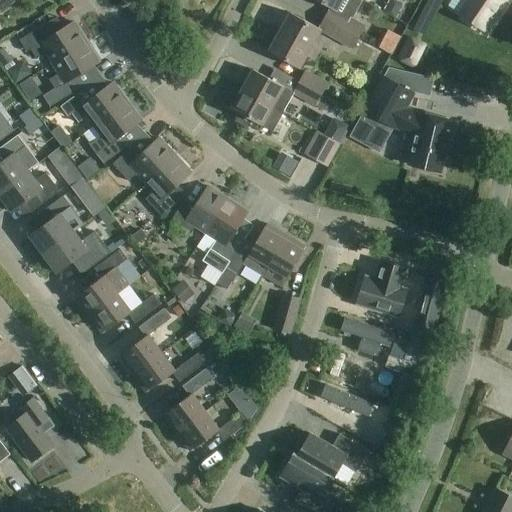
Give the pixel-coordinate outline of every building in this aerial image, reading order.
[(364,1),(361,0),(315,0),(331,9),(325,19),(336,25),(360,38),(366,27),(353,20),(364,1)] [(483,30),(503,0),(469,0),(459,15),(483,30)] [(279,32),(318,54),(322,47),(314,43),(321,30),(290,13),(279,32)] [(51,21),(19,40),(27,52),(31,50),(36,59),(46,53),(52,64),(87,42),(74,22),(64,28),(58,32),(51,21)] [(336,25),(330,36),(353,49),(360,38),(336,25)] [(314,61),(318,54),(279,32),(268,52),(300,69),(307,57),(314,61)] [(55,90),(44,97),(51,107),(85,86),(79,75),(87,70),(99,63),(87,42),(52,64),(59,74),(49,80),(55,90)] [(403,49),(398,60),(413,68),(418,57),(403,49)] [(0,62),(7,72),(16,65),(5,50),(0,53),(0,62)] [(384,77),(351,137),(368,147),(380,122),(394,129),(395,127),(405,108),(413,93),(430,97),(433,78),(388,68),(384,77)] [(253,70),(242,89),(283,112),(293,92),(253,70)] [(301,83),(322,95),(329,83),(307,71),(301,83)] [(24,98),(33,82),(18,75),(10,91),(24,98)] [(95,126),(127,102),(113,83),(94,97),(86,88),(61,107),(68,117),(72,114),(79,123),(88,117),(95,126)] [(322,95),(301,83),(294,95),(315,107),(316,106),(327,112),(333,101),(322,95)] [(242,89),(231,109),(240,113),(235,122),(248,129),(252,120),(272,131),(283,112),(242,89)] [(127,102),(95,126),(102,136),(89,145),(104,164),(129,145),(122,135),(142,121),(127,102)] [(24,126),(36,117),(29,107),(17,116),(24,126)] [(405,108),(395,127),(412,136),(408,152),(412,153),(409,165),(440,173),(445,153),(449,154),(456,122),(418,113),(417,115),(405,108)] [(0,141),(14,131),(0,112),(0,141)] [(329,168),(342,146),(317,132),(304,155),(329,168)] [(0,192),(29,171),(15,153),(25,146),(18,136),(0,148),(0,151),(6,160),(0,164),(0,192)] [(145,183),(175,155),(159,138),(141,155),(133,146),(113,164),(129,182),(137,174),(145,183)] [(175,155),(145,183),(153,192),(145,199),(162,217),(182,198),(173,189),(191,173),(175,155)] [(278,171),(289,177),(297,163),(286,157),(278,171)] [(71,159),(60,167),(73,185),(84,177),(71,159)] [(89,181),(100,171),(94,163),(82,173),(89,181)] [(29,171),(0,192),(0,197),(11,212),(33,196),(40,206),(60,192),(46,173),(36,181),(29,171)] [(96,193),(84,177),(73,185),(85,201),(96,193)] [(184,200),(170,223),(189,236),(195,227),(206,233),(228,199),(208,186),(195,207),(184,200)] [(51,221),(30,237),(43,255),(74,232),(66,221),(76,214),(71,206),(63,196),(44,211),(51,221)] [(210,249),(202,261),(222,274),(230,262),(243,242),(245,239),(235,232),(242,221),(248,212),(228,199),(206,233),(216,240),(210,249)] [(253,247),(244,264),(263,275),(268,266),(286,235),(267,224),(253,247)] [(74,232),(43,255),(57,273),(78,257),(88,270),(111,253),(95,231),(81,242),(74,232)] [(132,238),(138,246),(147,239),(141,231),(132,238)] [(268,266),(263,275),(273,281),(282,286),(305,247),(286,235),(268,266)] [(89,316),(130,284),(117,267),(128,259),(120,249),(94,269),(101,278),(75,298),(89,316)] [(175,274),(182,263),(171,255),(163,266),(175,274)] [(401,288),(407,270),(381,262),(375,280),(365,277),(356,304),(398,317),(407,290),(401,288)] [(226,269),(217,284),(227,291),(237,276),(226,269)] [(413,335),(433,340),(448,282),(445,281),(444,282),(431,279),(431,278),(428,277),(413,335)] [(183,304),(196,294),(185,281),(172,290),(183,304)] [(130,284),(89,316),(102,334),(128,314),(135,324),(161,304),(154,294),(131,311),(118,294),(131,285),(130,284)] [(293,336),(303,300),(283,295),(273,330),(293,336)] [(178,318),(184,314),(178,307),(173,311),(178,318)] [(133,375),(162,353),(149,335),(172,318),(164,308),(138,327),(146,337),(119,357),(133,375)] [(225,311),(219,321),(231,328),(237,317),(225,311)] [(340,330),(390,346),(394,332),(345,316),(340,330)] [(395,344),(386,367),(403,374),(397,392),(408,396),(414,377),(419,379),(427,356),(421,353),(425,339),(413,336),(410,349),(395,344)] [(208,364),(220,355),(214,347),(202,356),(208,364)] [(162,353),(133,375),(146,392),(175,371),(162,353)] [(186,364),(194,374),(207,365),(199,354),(186,364)] [(220,355),(208,364),(214,373),(226,364),(220,355)] [(217,377),(209,367),(196,377),(204,387),(217,377)] [(321,398),(377,420),(382,407),(326,385),(321,398)] [(177,433),(206,412),(192,394),(163,416),(177,433)] [(32,462),(53,446),(38,426),(48,418),(34,398),(21,408),(25,414),(7,428),(32,462)] [(250,423),(256,409),(253,405),(243,413),(250,423)] [(396,432),(404,412),(393,408),(385,428),(396,432)] [(206,412),(177,433),(190,451),(219,430),(206,412)] [(231,422),(239,432),(250,423),(242,413),(231,422)] [(330,476),(333,478),(341,464),(356,472),(368,451),(339,434),(332,446),(310,434),(298,456),(297,456),(330,475),(330,476)] [(297,456),(298,456),(294,454),(281,477),(301,489),(294,501),(312,511),(327,511),(336,498),(322,490),(329,477),(333,479),(333,478),(330,476),(330,475),(297,456)] [(511,511),(511,497),(496,489),(485,511),(511,511)] [(363,511),(344,501),(337,511),(363,511)]
